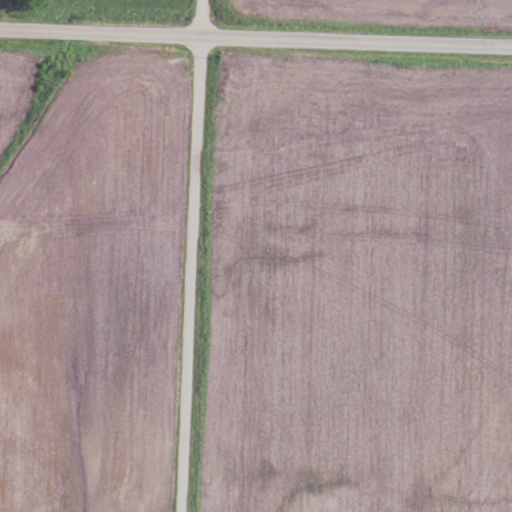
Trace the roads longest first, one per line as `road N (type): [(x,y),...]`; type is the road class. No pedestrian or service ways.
road 1 (residential): [(183,511),(204,0)]
road 2 (secondary): [(511,45),(0,27)]
